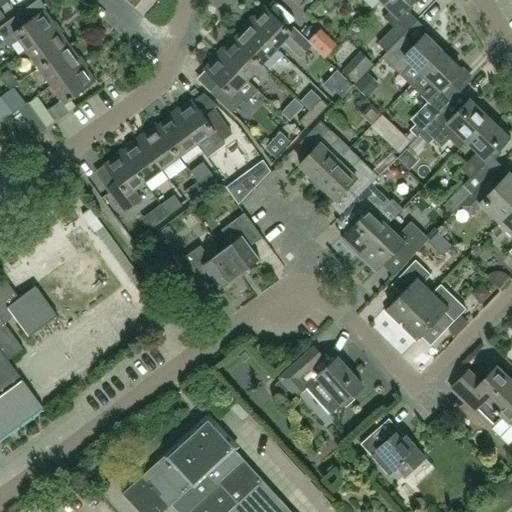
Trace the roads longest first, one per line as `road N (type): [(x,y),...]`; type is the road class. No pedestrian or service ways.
road 1 (residential): [(0,503),(258,309),(300,291)]
road 2 (residential): [(300,291),(322,295),(417,388),(511,290)]
road 3 (residential): [(0,205),(155,88),(168,56)]
road 4 (residential): [(300,291),(295,241),(273,170)]
